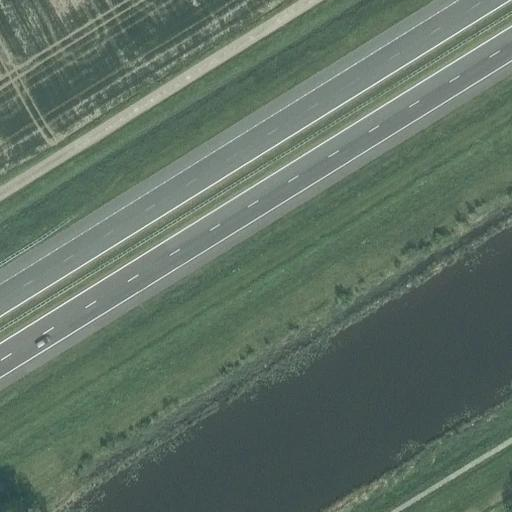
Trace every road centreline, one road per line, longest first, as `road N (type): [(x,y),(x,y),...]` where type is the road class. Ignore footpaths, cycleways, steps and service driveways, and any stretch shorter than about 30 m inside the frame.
road 1 (motorway): [(0,359),(511,41)]
road 2 (motorway): [(486,0),(0,300)]
road 3 (unclassified): [(0,191),(307,0)]
